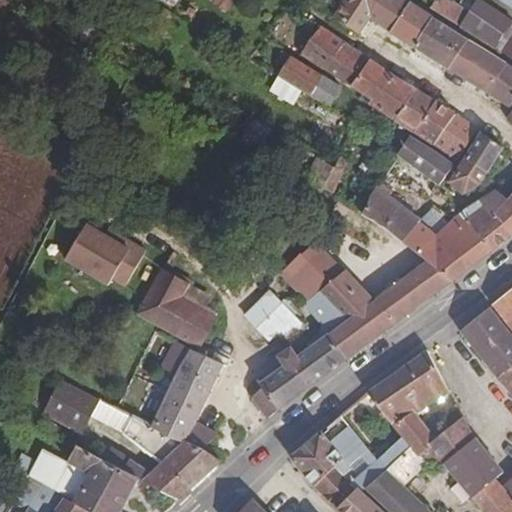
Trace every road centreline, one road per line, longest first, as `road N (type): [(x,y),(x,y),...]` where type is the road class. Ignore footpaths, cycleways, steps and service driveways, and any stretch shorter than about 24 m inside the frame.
road 1 (tertiary): [(434,327),(274,448)]
road 2 (residential): [(370,40),(511,134)]
road 3 (residential): [(434,327),(511,428)]
road 4 (residential): [(274,448),(228,393),(244,341)]
